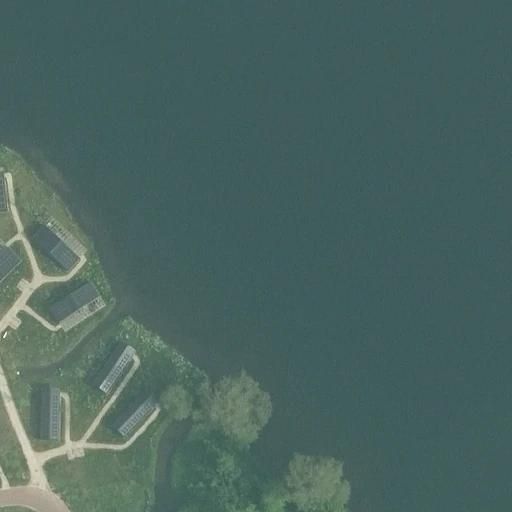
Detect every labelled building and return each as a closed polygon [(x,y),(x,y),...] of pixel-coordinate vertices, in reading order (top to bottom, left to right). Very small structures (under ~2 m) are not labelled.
[(44,226),(31,239),(67,272),(79,260),(44,226)] [(8,249),(0,256),(0,281),(20,261),(8,249)] [(90,284),(49,310),(59,325),(100,298),(90,284)] [(116,349),(91,385),(106,395),(131,359),(116,349)] [(141,395),(111,427),(123,439),(154,407),(141,395)] [(41,397),(40,441),(58,442),(59,398),(41,397)]
